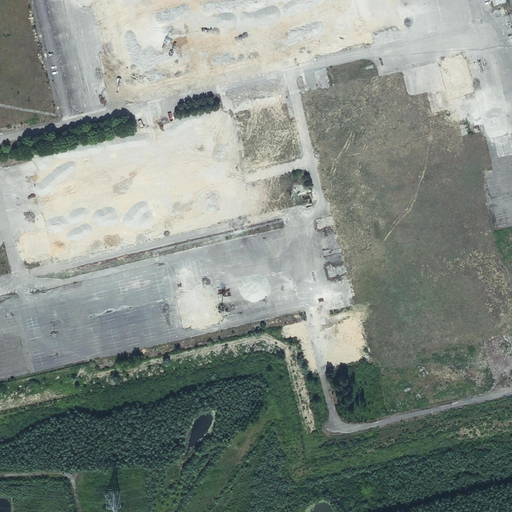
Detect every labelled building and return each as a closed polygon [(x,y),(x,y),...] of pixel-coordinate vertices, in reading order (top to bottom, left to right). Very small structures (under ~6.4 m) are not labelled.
[(90,0),(114,102),(122,100),(139,96),(297,59),(282,0),(90,0)] [(361,0),(282,0),(297,59),(312,55),(371,42),(361,0)] [(467,83),(478,81),(476,72),(465,75),(467,83)] [(282,82),(233,91),(246,156),(290,148),(288,135),(294,134),(292,128),(286,130),(278,90),(283,89),(282,82)] [(139,96),(122,100),(128,105),(129,109),(135,135),(147,132),(141,107),(139,96)] [(135,135),(60,153),(82,250),(247,212),(224,114),(147,132),(135,135)] [(60,153),(34,159),(57,256),(82,250),(60,153)] [(173,269),(167,271),(172,292),(178,290),(173,269)] [(211,291),(185,296),(192,328),(218,323),(211,291)]
